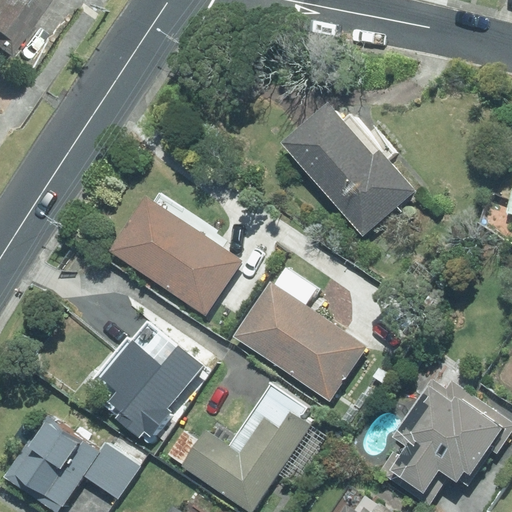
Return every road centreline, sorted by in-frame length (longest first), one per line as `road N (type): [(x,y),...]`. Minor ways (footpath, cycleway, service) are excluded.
road 1 (secondary): [(173,0),(0,255)]
road 2 (residential): [(511,49),(285,0)]
